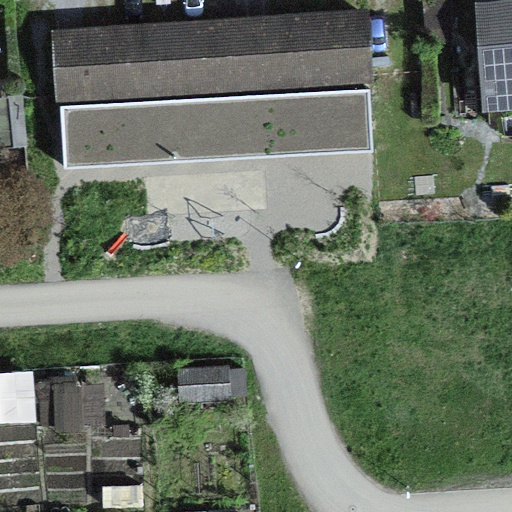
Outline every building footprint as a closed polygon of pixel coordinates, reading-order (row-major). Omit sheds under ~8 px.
[(423,0),(426,38),(453,37),(450,0),(423,0)] [(511,0),(474,0),(481,105),(511,103),(511,0)] [(281,10),(252,12),(221,14),(190,16),(160,18),(127,20),(96,22),(69,24),(53,25),(58,96),(371,76),(367,5),(344,6),(311,8),(281,10)] [(40,426),(110,423),(107,373),(37,376),(40,426)] [(0,395),(24,394),(23,377),(0,377),(0,395)]
